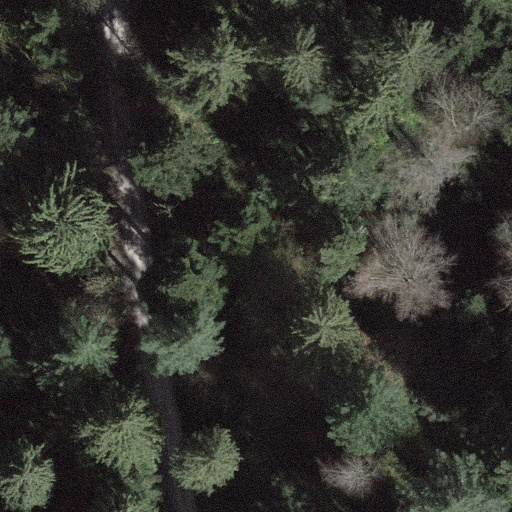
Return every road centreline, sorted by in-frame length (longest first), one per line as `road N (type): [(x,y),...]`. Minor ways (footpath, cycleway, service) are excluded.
road 1 (unclassified): [(115,0),(128,234),(181,511)]
road 2 (track): [(0,435),(128,234)]
